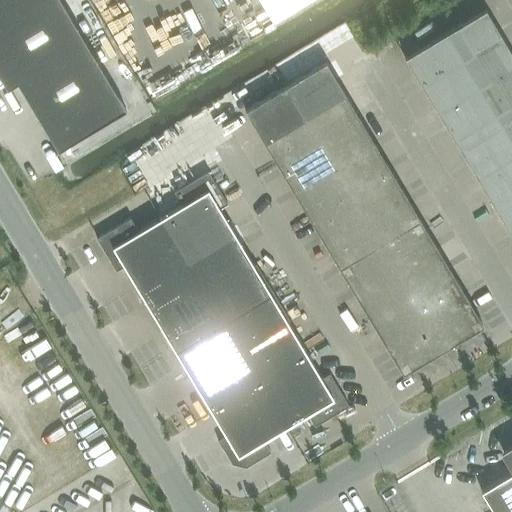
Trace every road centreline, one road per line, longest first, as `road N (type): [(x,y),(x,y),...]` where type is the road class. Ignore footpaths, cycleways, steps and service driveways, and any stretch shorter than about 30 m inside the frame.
road 1 (unclassified): [(0,195),(186,511)]
road 2 (unclassified): [(397,445),(240,168)]
road 3 (unclassified): [(511,321),(376,84)]
road 4 (unclassified): [(397,445),(511,377)]
road 5 (unclassified): [(286,511),(397,445)]
